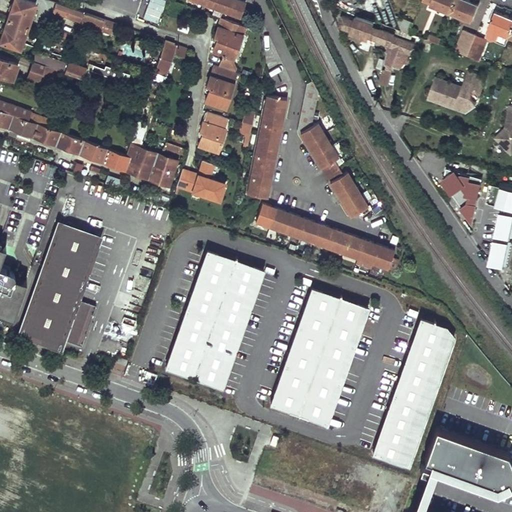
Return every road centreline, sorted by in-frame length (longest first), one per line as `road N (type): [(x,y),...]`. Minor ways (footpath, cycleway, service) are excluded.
road 1 (residential): [(319,0),(382,124),(511,301)]
road 2 (residential): [(0,349),(177,415),(200,447),(205,508)]
road 3 (residential): [(262,0),(302,81),(292,129)]
road 4 (residential): [(292,129),(279,192),(345,218)]
